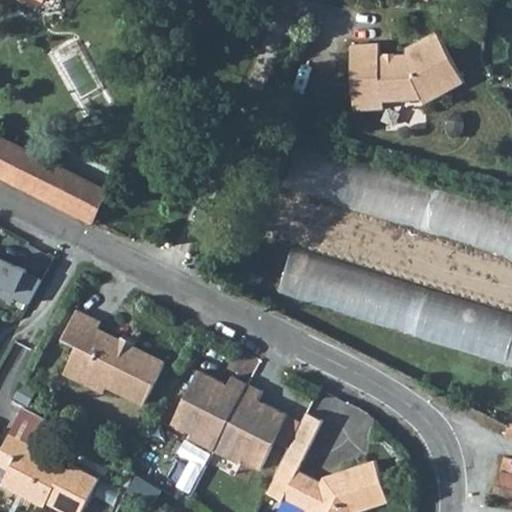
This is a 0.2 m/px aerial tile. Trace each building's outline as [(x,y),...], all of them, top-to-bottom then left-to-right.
[(467,84),(438,33),(408,51),(408,56),(382,57),(381,45),(353,46),(357,114),(387,112),(386,104),(424,102),(428,106),(467,84)] [(0,136),(0,174),(94,222),(109,192),(0,136)] [(511,209),(290,141),(276,188),(511,261),(511,209)] [(511,261),(276,188),(262,234),(291,243),(511,310),(511,261)] [(511,310),(291,243),(275,293),(511,365),(511,310)] [(0,295),(13,301),(15,296),(29,303),(42,279),(26,271),(27,269),(0,257),(0,295)] [(144,399),(148,390),(163,358),(104,331),(97,328),(101,318),(76,307),(63,336),(75,342),(94,352),(90,361),(85,371),(107,381),(144,399)] [(75,342),(71,351),(63,369),(104,389),(107,381),(85,371),(90,361),(94,352),(75,342)] [(227,383),(198,368),(171,421),(190,431),(188,435),(239,462),(241,457),(260,467),(287,414),(258,399),(263,390),(232,374),(227,383)] [(351,511),(353,510),(352,509),(388,496),(374,457),(348,465),(320,473),(321,479),(297,466),(322,419),(307,412),(283,457),(279,466),(278,465),(264,490),(279,498),(282,494),(306,507),(302,511),(351,511)] [(10,471),(2,484),(42,506),(45,501),(64,511),(79,511),(97,479),(66,462),(64,466),(60,473),(49,467),(35,459),(41,448),(11,432),(2,449),(17,457),(10,471)] [(2,449),(0,452),(0,464),(10,471),(17,457),(2,449)] [(511,458),(505,456),(492,497),(494,500),(511,504),(511,458)] [(64,466),(52,460),(49,467),(60,473),(64,466)]
